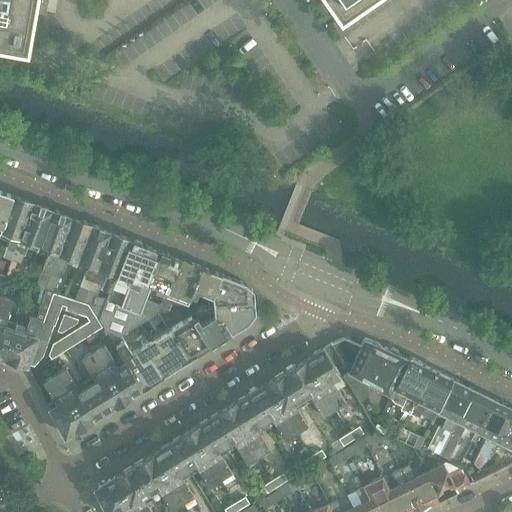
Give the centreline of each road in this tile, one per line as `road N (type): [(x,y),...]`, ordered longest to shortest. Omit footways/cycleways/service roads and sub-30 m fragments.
road 1 (residential): [(59,479),(300,326),(322,290)]
road 2 (tertiary): [(250,240),(0,142)]
road 3 (tertiary): [(511,358),(398,305)]
